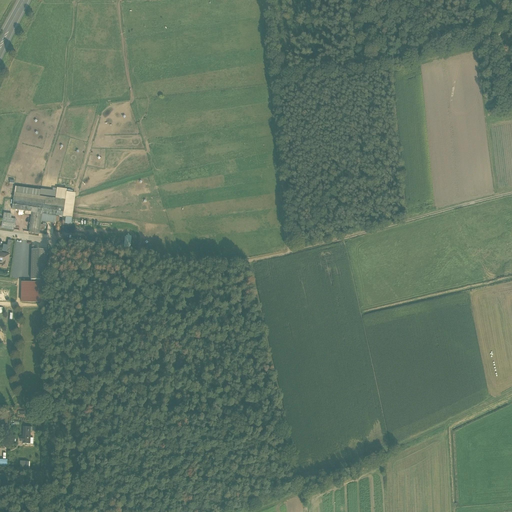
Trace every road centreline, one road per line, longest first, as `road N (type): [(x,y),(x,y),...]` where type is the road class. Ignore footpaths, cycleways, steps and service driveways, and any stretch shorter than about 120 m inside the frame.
road 1 (track): [(0,231),(218,264),(511,193)]
road 2 (track): [(511,392),(247,511)]
road 3 (track): [(265,0),(288,253)]
